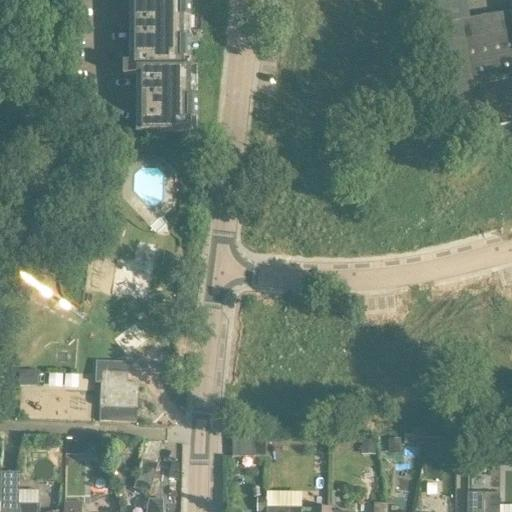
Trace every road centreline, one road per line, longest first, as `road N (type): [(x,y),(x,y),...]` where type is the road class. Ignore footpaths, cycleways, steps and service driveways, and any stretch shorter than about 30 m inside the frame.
road 1 (residential): [(218,272),(359,279),(511,248)]
road 2 (residential): [(218,272),(247,0)]
road 3 (residential): [(199,511),(218,272)]
